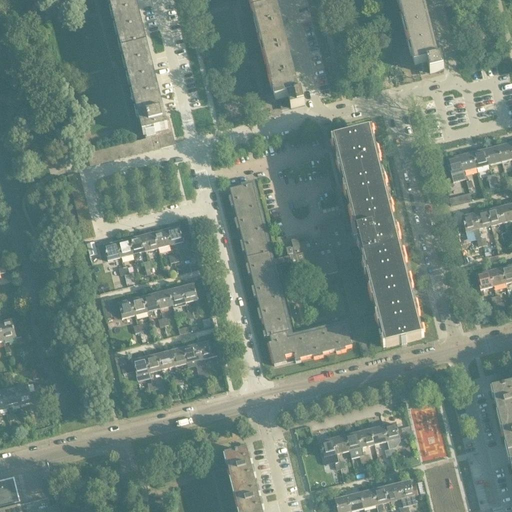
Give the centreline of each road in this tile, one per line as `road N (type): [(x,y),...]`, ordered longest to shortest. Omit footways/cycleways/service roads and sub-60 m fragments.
road 1 (residential): [(194,149),(88,176),(101,231),(208,203)]
road 2 (residential): [(0,465),(258,400)]
road 3 (residential): [(457,350),(393,98)]
road 4 (residential): [(258,400),(457,350)]
road 5 (residential): [(258,400),(208,203)]
road 6 (residential): [(497,511),(457,350)]
road 7 (residential): [(194,149),(156,0)]
road 8 (residential): [(393,98),(459,82),(437,0)]
road 9 (residential): [(194,149),(320,117)]
road 10 (residential): [(320,117),(289,0)]
